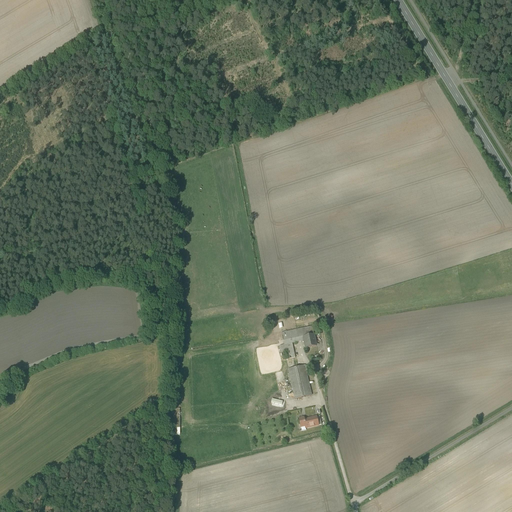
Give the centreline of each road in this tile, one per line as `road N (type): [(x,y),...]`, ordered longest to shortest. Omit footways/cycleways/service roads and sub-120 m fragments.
road 1 (primary): [(511,185),(398,0)]
road 2 (unclassified): [(511,406),(353,504)]
road 3 (unclassified): [(353,504),(318,385)]
